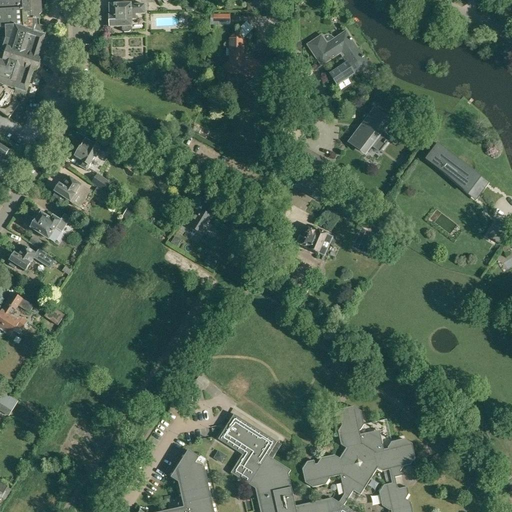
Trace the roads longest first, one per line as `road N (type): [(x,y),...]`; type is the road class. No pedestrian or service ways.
road 1 (residential): [(258,229),(72,113)]
road 2 (residential): [(287,0),(285,134)]
road 3 (tertiary): [(0,224),(72,113)]
